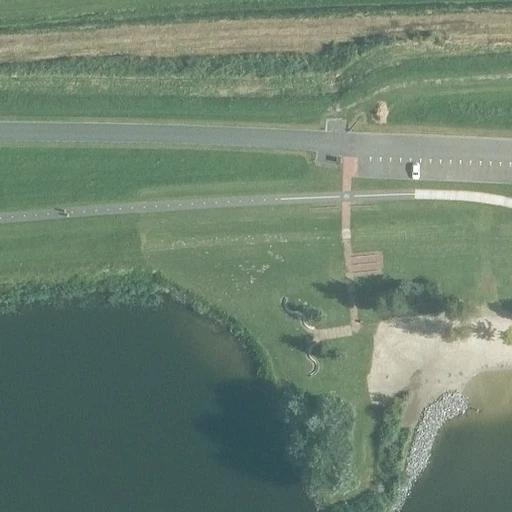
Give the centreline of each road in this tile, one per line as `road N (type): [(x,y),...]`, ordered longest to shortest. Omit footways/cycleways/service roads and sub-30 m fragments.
road 1 (unclassified): [(0,136),(349,144)]
road 2 (track): [(327,165),(337,120),(359,101),(400,87),(511,78)]
